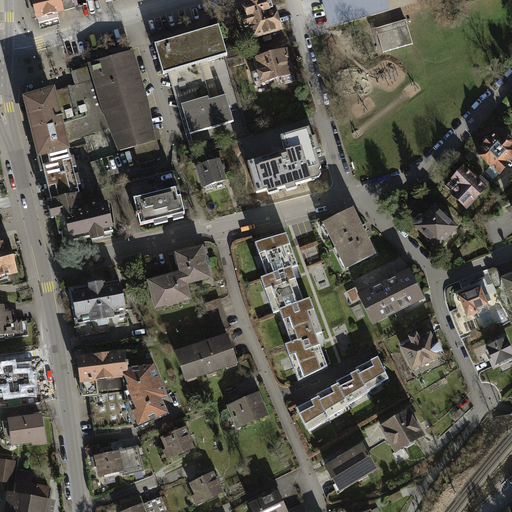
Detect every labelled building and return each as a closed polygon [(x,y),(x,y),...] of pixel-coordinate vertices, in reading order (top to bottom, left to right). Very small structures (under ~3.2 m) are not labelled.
[(33,0),(38,17),(75,8),(72,0),(33,0)] [(385,0),(320,0),(330,33),(389,16),(385,0)] [(253,44),(282,35),(275,11),(269,13),(265,2),(242,8),(246,23),(241,24),(244,32),(249,31),(253,44)] [(379,26),(382,51),(413,47),(409,21),(379,26)] [(216,23),(153,42),(162,71),(169,68),(194,61),(225,51),(216,23)] [(253,63),(260,88),(294,78),(287,53),(253,63)] [(66,141),(110,129),(120,151),(136,147),(141,165),(161,159),(131,54),(89,66),(90,69),(71,75),(75,88),(53,95),(66,141)] [(169,68),(181,108),(205,101),(194,61),(169,68)] [(371,99),(367,99),(368,82),(352,81),(351,110),(371,111),(371,99)] [(35,138),(40,154),(67,147),(66,141),(53,95),(26,102),(35,138)] [(205,101),(181,108),(190,139),(216,131),(233,126),(225,98),(208,103),(208,101),(205,101)] [(281,140),(285,156),(248,166),(256,196),(267,193),(268,199),(279,196),(278,192),(285,190),(287,195),(298,192),(296,187),(316,181),(319,180),(321,175),(319,173),(321,170),(309,132),(281,140)] [(477,154),(501,178),(511,166),(511,146),(498,133),(477,154)] [(106,206),(84,211),(67,147),(40,154),(43,166),(53,210),(59,235),(62,234),(65,246),(113,234),(106,206)] [(197,170),(204,190),(225,183),(218,163),(197,170)] [(446,190),(467,209),(486,189),(464,170),(446,190)] [(135,201),(140,227),(191,216),(185,190),(135,201)] [(324,221),(346,268),(377,253),(355,207),(324,221)] [(417,228),(438,248),(456,228),(435,208),(417,228)] [(287,235),(256,244),(259,255),(265,253),(270,264),(264,267),(267,276),(261,279),(265,291),(271,289),(276,300),(270,302),(274,313),(280,311),(304,301),(293,269),(298,266),(287,235)] [(0,281),(20,277),(11,241),(0,243),(0,281)] [(203,241),(176,248),(180,267),(187,271),(189,279),(211,274),(203,241)] [(148,276),(156,305),(193,296),(189,279),(187,271),(180,267),(148,276)] [(366,292),(359,295),(373,323),(423,298),(409,271),(404,274),(405,277),(368,296),(366,292)] [(122,284),(73,293),(79,323),(128,314),(122,284)] [(459,296),(467,320),(494,311),(486,287),(459,296)] [(304,301),(280,311),(283,321),(290,319),(294,330),(288,333),(291,342),(285,345),(289,356),(296,353),(301,366),(295,369),(298,380),(328,366),(316,335),(322,333),(310,299),(304,301)] [(24,307),(2,310),(0,300),(0,342),(29,338),(24,307)] [(220,300),(206,304),(215,333),(217,340),(228,336),(226,329),(229,328),(220,300)] [(412,344),(403,348),(413,368),(440,356),(438,352),(442,350),(439,343),(435,346),(430,336),(419,340),(416,335),(409,338),(412,344)] [(199,346),(177,354),(186,380),(236,362),(228,336),(217,340),(206,344),(205,341),(198,343),(199,346)] [(488,348),(496,365),(511,357),(511,349),(507,339),(488,348)] [(126,346),(77,352),(83,395),(90,394),(95,429),(134,425),(123,398),(126,397),(123,375),(126,375),(125,370),(129,369),(128,364),(126,346)] [(370,362),(356,368),(358,372),(368,391),(389,379),(378,358),(370,362)] [(168,411),(162,395),(168,393),(154,360),(128,364),(129,369),(125,370),(126,375),(123,375),(126,397),(123,398),(134,425),(168,411)] [(15,372),(14,365),(0,367),(0,395),(8,395),(9,397),(26,394),(35,395),(35,376),(31,376),(29,366),(24,367),(21,368),(20,370),(20,372),(15,372)] [(368,391),(358,372),(337,382),(338,384),(348,404),(368,393),(368,391)] [(348,404),(338,384),(317,395),(318,397),(329,418),(349,405),(348,404)] [(258,394),(230,406),(239,428),(267,415),(258,394)] [(318,397),(297,408),(309,431),(329,419),(329,418),(318,397)] [(409,413),(379,429),(393,454),(423,438),(409,413)] [(46,419),(12,422),(14,446),(48,443),(46,419)] [(169,449),(173,456),(194,448),(184,428),(162,437),(167,449),(169,449)] [(118,450),(122,469),(123,472),(143,468),(138,446),(118,450)] [(100,474),(122,469),(118,450),(96,455),(100,474)] [(326,472),(338,495),(376,474),(363,451),(326,472)] [(15,465),(0,462),(0,484),(12,486),(15,465)] [(198,495),(202,502),(223,492),(213,472),(191,483),(196,495),(198,495)] [(53,511),(56,502),(10,493),(6,511),(53,511)] [(248,507),(250,511),(288,511),(280,493),(248,507)] [(119,511),(146,511),(143,503),(119,511)]
